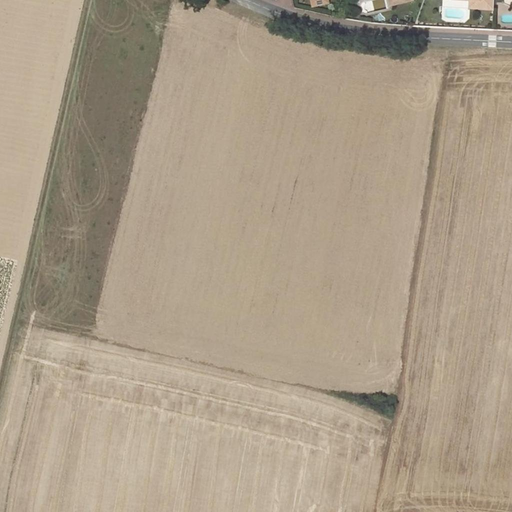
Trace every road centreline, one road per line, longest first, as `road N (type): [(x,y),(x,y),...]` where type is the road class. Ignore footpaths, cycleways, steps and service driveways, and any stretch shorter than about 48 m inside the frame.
road 1 (track): [(93,0),(0,387)]
road 2 (unclassified): [(246,0),(344,30),(511,42)]
